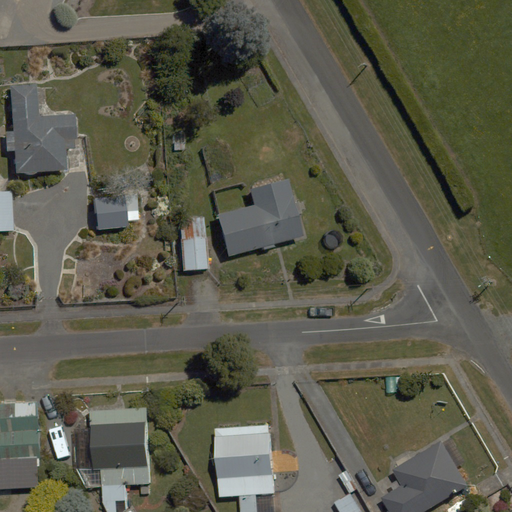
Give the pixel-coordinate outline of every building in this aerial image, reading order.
[(34,86),(11,86),(13,180),(66,179),(65,138),(70,138),(70,114),(35,115),(34,86)] [(239,180),(233,146),(201,151),(207,186),(239,180)] [(0,232),(11,232),(8,178),(0,178),(0,232)] [(225,255),(298,235),(282,178),(249,187),(253,204),(214,214),(225,255)] [(136,229),(134,200),(92,202),(93,231),(136,229)] [(209,273),(206,214),(179,216),(182,274),(209,273)] [(0,460),(43,457),(39,401),(0,403),(0,460)] [(152,483),(150,406),(92,407),(93,465),(77,466),(78,488),(103,487),(104,496),(122,496),(122,484),(152,483)] [(280,494),(274,424),(214,428),(219,496),(239,495),(239,511),(259,511),(258,496),(280,494)] [(423,511),(467,488),(439,438),(387,467),(398,485),(382,494),(392,510),(388,511),(423,511)] [(363,511),(352,492),(334,502),(339,511),(363,511)]
